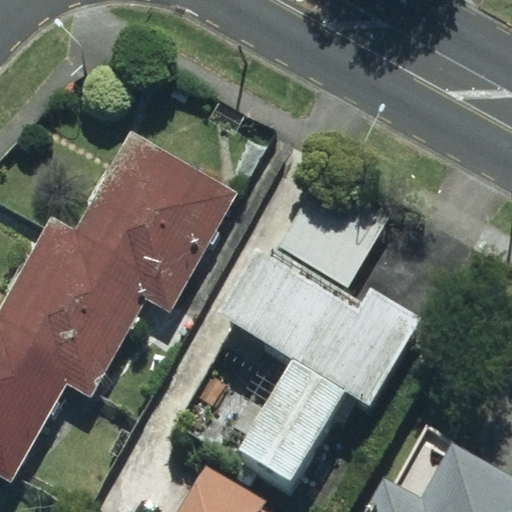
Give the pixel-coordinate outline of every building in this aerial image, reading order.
[(0,479),(21,491),(77,392),(101,405),(156,307),(179,319),(246,200),(140,141),(85,239),(63,227),(7,326),(0,322),(0,479)] [(327,184),(286,254),(355,294),(396,225),(327,184)] [(374,325),(274,266),(235,332),(308,375),(255,465),(308,497),(361,407),(385,421),(437,333),(387,304),(374,325)] [(398,488),(384,511),(511,511),(511,479),(466,455),(436,509),(398,488)] [(276,511),(222,481),(204,511),(276,511)]
